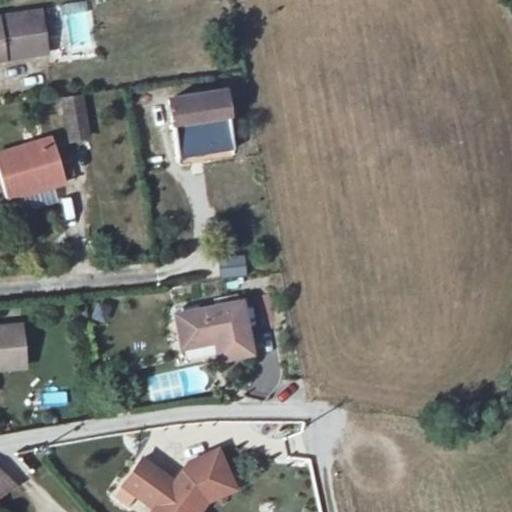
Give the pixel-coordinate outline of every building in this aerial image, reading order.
[(0,65),(54,59),(50,16),(0,22),(0,65)] [(96,138),(91,97),(69,99),(74,142),(96,138)] [(181,161),(236,151),(228,101),(172,112),(181,161)] [(68,183),(55,143),(0,160),(0,170),(11,201),(68,183)] [(245,352),(243,337),(237,304),(174,315),(179,348),(217,341),(220,356),(245,352)] [(0,365),(2,365),(4,374),(37,372),(32,330),(0,332),(0,365)] [(230,496),(215,457),(187,468),(181,477),(187,481),(180,491),(142,464),(124,488),(157,511),(156,511),(198,511),(202,507),(230,496)] [(0,479),(0,496),(10,490),(0,479)]
